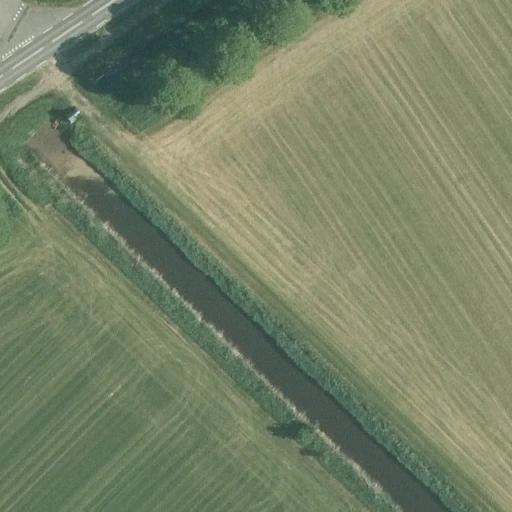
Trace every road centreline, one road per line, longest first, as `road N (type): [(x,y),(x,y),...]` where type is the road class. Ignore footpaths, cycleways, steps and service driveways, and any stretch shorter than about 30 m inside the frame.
road 1 (track): [(0,12),(114,139)]
road 2 (secondary): [(0,80),(119,0)]
